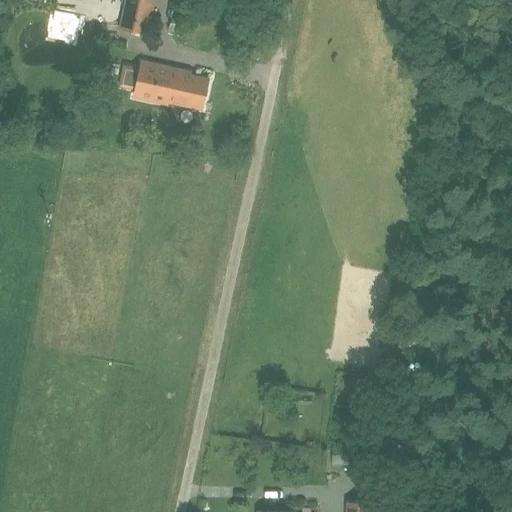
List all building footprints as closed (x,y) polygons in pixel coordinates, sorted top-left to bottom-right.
[(124,0),(119,29),(111,27),(108,40),(128,44),(132,31),(150,36),(157,0),(124,0)] [(29,55),(29,81),(52,80),(52,54),(56,54),(56,36),(59,36),(58,14),(35,14),(36,36),(33,36),(34,55),(29,55)] [(142,62),(141,68),(123,64),(119,87),(136,91),(134,97),(168,104),(168,101),(202,109),(208,79),(191,75),(191,73),(142,62)] [(333,453),(333,462),(345,462),(345,453),(333,453)] [(369,511),(370,504),(348,503),(347,511),(369,511)]
